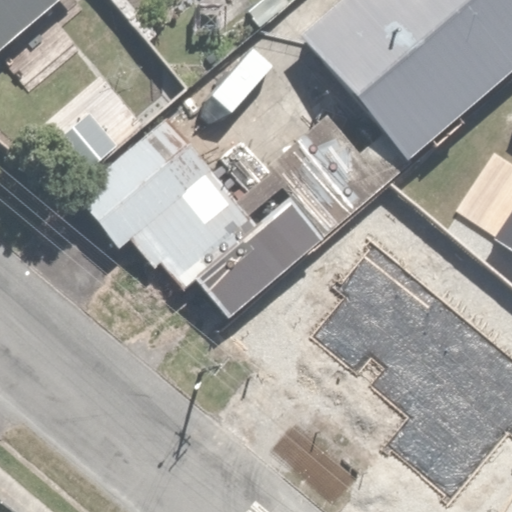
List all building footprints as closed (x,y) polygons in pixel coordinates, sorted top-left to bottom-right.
[(0,0),(0,40),(48,0),(0,0)] [(511,0),(341,0),(291,43),(398,168),(511,70),(511,0)] [(368,169),(323,117),(262,169),(307,222),(368,169)] [(108,253),(122,242),(129,237),(156,273),(169,289),(184,277),(189,282),(209,309),(247,280),(255,290),(310,247),(280,208),(249,232),(165,124),(67,200),(108,253)] [(424,215),(396,188),(358,227),(385,254),(424,215)] [(511,192),(480,241),(511,261),(511,192)] [(351,330),(310,292),(260,347),(301,385),(351,330)] [(511,466),(503,460),(511,447),(511,420),(473,393),(413,479),(459,511),(493,511),(511,485),(511,466)]
